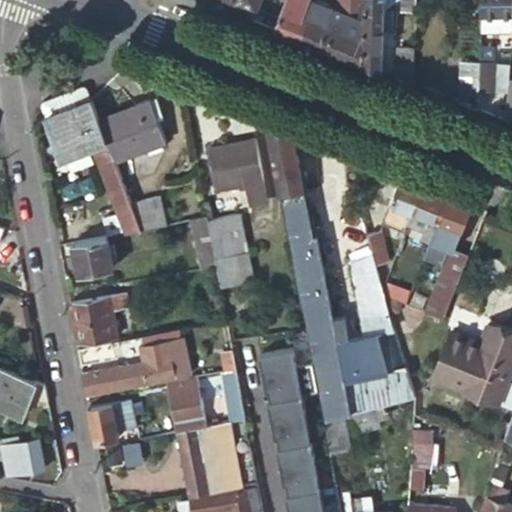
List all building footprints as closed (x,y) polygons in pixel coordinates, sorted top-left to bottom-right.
[(290,0),(278,31),(304,41),(319,0),(290,0)] [(320,0),(319,0),(304,41),(334,52),(366,65),(368,19),(342,9),(320,0)] [(342,0),(342,9),(368,19),(368,10),(368,0),(342,0)] [(368,0),(368,10),(388,11),(388,0),(368,0)] [(419,0),(406,0),(406,9),(419,10),(419,0)] [(511,0),(485,0),(486,18),(511,17),(511,0)] [(368,19),(366,65),(386,73),(387,30),(396,30),(396,11),(388,11),(368,10),(368,19)] [(511,17),(486,18),(485,51),(511,51),(511,17)] [(402,52),(401,79),(417,85),(418,52),(402,52)] [(485,64),(465,64),(465,75),(485,76),(485,64)] [(485,64),(485,76),(485,94),(499,94),(500,65),(485,64)] [(465,75),(465,104),(484,112),(485,94),(485,76),(465,75)] [(98,100),(93,87),(91,88),(87,90),(81,94),(65,101),(60,102),(51,104),(48,109),(52,118),(98,100)] [(170,120),(163,100),(157,102),(165,122),(170,120)] [(106,122),(121,161),(172,142),(165,122),(157,102),(106,122)] [(302,136),(277,126),(299,235),(307,277),(335,413),(360,408),(381,404),(423,396),(413,367),(367,376),(362,353),(350,355),(327,239),(322,239),(311,184),(302,136)] [(275,203),(263,142),(217,151),(224,189),(253,184),(257,206),(275,203)] [(431,186),(408,177),(390,223),(413,232),(417,222),(431,186)] [(315,183),(311,184),(322,239),(327,239),(315,183)] [(459,197),(431,186),(417,222),(436,229),(440,217),(449,220),(459,197)] [(173,227),(173,224),(167,196),(138,204),(149,232),(173,227)] [(453,258),(432,313),(451,319),(478,255),(463,249),(482,206),(459,197),(449,220),(440,241),(458,248),(453,258)] [(132,229),(125,211),(110,216),(116,233),(132,229)] [(240,214),(219,218),(226,256),(249,251),(248,245),(252,244),(249,228),(242,229),(240,214)] [(219,218),(215,219),(220,251),(224,269),(226,285),(255,279),(249,251),(226,256),(219,218)] [(0,242),(3,243),(9,229),(0,225),(0,242)] [(388,232),(376,235),(383,265),(396,262),(388,232)] [(114,236),(80,242),(85,274),(118,269),(114,236)] [(440,241),(436,252),(453,258),(458,248),(440,241)] [(434,248),(419,242),(414,255),(430,261),(434,248)] [(130,293),(74,303),(82,343),(122,336),(117,309),(133,307),(130,293)] [(230,318),(225,295),(212,298),(217,321),(230,318)] [(392,298),(399,321),(409,324),(415,306),(392,298)] [(242,371),(233,323),(220,325),(223,336),(219,337),(221,348),(230,347),(234,372),(242,371)] [(511,331),(495,325),(489,341),(486,348),(458,337),(442,378),(509,403),(511,394),(511,331)] [(486,348),(489,341),(461,330),(458,337),(486,348)] [(161,359),(87,371),(89,378),(91,392),(191,374),(184,338),(159,344),(161,359)] [(117,342),(83,347),(86,364),(119,358),(117,342)] [(33,399),(40,382),(0,365),(0,405),(26,416),(33,399)] [(242,371),(234,372),(227,373),(236,422),(251,419),(242,371)] [(171,383),(181,432),(211,427),(201,378),(171,383)] [(53,407),(49,385),(40,382),(33,399),(53,407)] [(94,405),(100,439),(123,435),(121,428),(140,425),(136,397),(94,405)] [(381,404),(360,408),(362,425),(363,429),(384,424),(381,404)] [(360,408),(335,413),(341,446),(359,443),(356,426),(362,425),(360,408)] [(181,432),(193,495),(248,486),(236,422),(211,427),(181,432)] [(7,443),(22,440),(21,433),(5,436),(7,443)] [(42,436),(22,440),(7,443),(12,472),(48,466),(42,436)] [(127,463),(141,463),(141,444),(127,444),(127,463)] [(419,444),(417,469),(431,470),(442,471),(444,446),(419,444)] [(511,444),(509,444),(507,451),(500,469),(505,471),(507,466),(511,468),(511,444)] [(297,490),(294,472),(289,445),(274,448),(279,475),(282,493),(268,496),(270,511),(314,511),(310,488),(297,490)] [(306,469),(294,472),(297,490),(310,488),(306,469)] [(431,470),(417,469),(416,489),(429,490),(431,470)] [(500,469),(494,483),(497,484),(500,485),(505,471),(500,469)] [(282,493),(279,475),(265,478),(268,496),(282,493)] [(511,489),(500,485),(497,484),(485,511),(511,511),(511,502),(509,502),(511,495),(511,489)] [(267,504),(266,500),(263,501),(261,486),(193,497),(196,511),(208,511),(224,509),(224,511),(254,511),(253,506),(267,504)] [(396,511),(393,511),(369,511),(368,500),(357,502),(358,511),(396,511)] [(350,503),(350,511),(358,511),(357,502),(350,503)]
